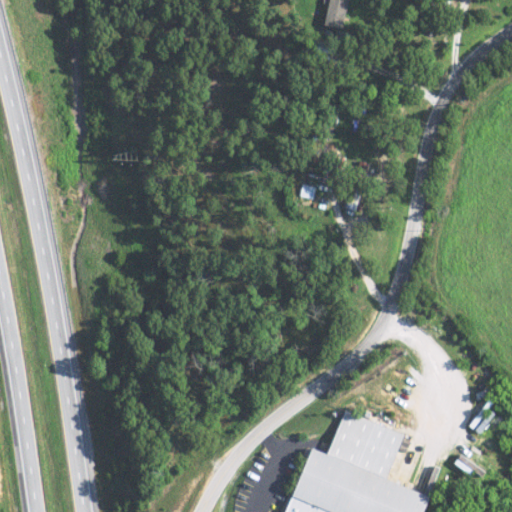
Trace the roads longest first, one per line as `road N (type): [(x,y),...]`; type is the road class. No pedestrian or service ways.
road 1 (residential): [(511,33),(454,81),(440,104),(399,276),(368,341),(238,448),(197,511)]
road 2 (trunk): [(71,511),(24,188),(0,85)]
road 3 (trunk): [(0,288),(39,511)]
